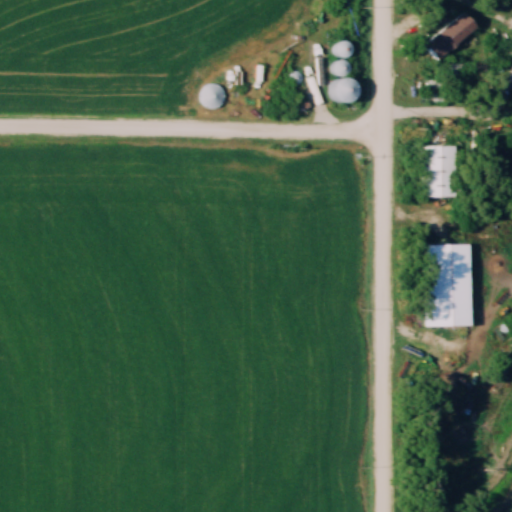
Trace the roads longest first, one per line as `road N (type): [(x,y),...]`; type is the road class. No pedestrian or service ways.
road 1 (residential): [(381,511),(384,0)]
road 2 (residential): [(384,135),(0,130)]
